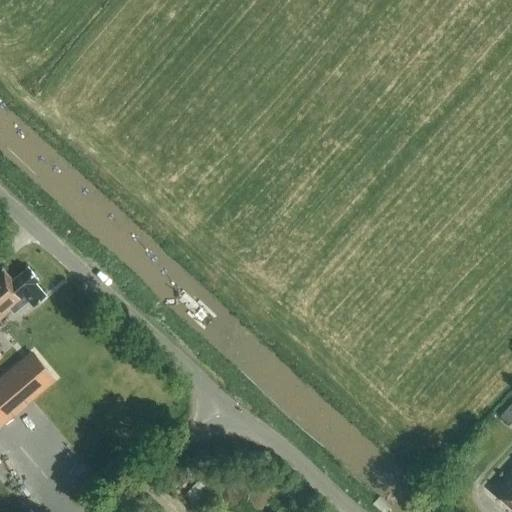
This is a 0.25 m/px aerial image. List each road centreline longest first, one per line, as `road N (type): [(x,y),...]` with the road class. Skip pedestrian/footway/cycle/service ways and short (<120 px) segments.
road 1 (unclassified): [(219,408),(0,197)]
road 2 (unclassified): [(349,511),(264,435),(219,408)]
road 3 (unclassified): [(90,511),(219,408)]
